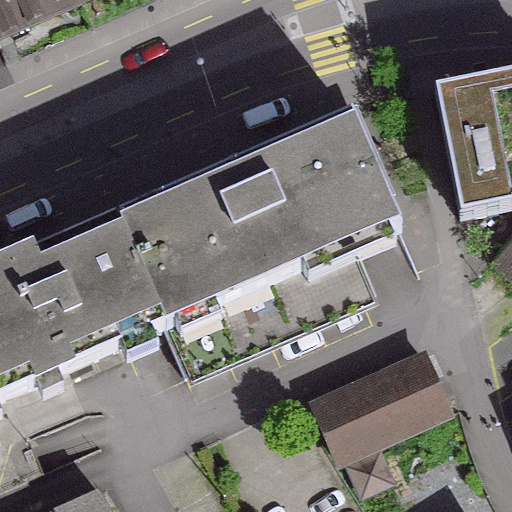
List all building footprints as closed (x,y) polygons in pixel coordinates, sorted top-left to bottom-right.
[(0,0),(0,37),(6,35),(87,0),(0,0)] [(511,79),(431,96),(456,224),(509,214),(511,209),(511,79)] [(203,188),(15,269),(0,275),(0,402),(160,333),(180,382),(368,301),(349,255),(396,234),(348,125),(203,188)] [(511,240),(488,267),(511,288),(511,240)] [(444,419),(419,363),(309,412),(334,468),(370,452),(444,419)] [(385,486),(373,459),(345,471),(358,499),(385,486)] [(103,511),(94,495),(55,511),(103,511)]
